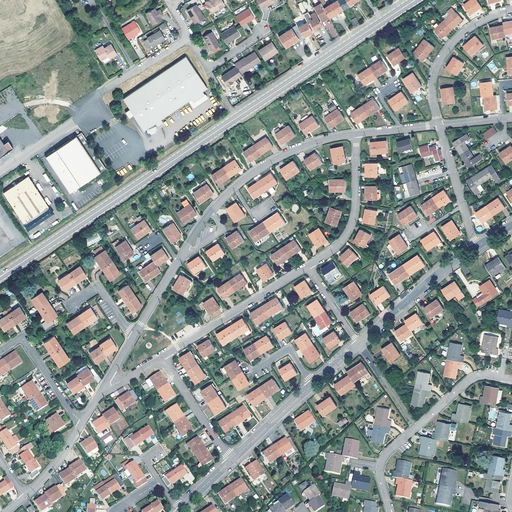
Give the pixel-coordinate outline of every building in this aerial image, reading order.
[(207,0),(205,1),(206,2),(208,6),(215,17),(228,9),(222,0),(207,0)] [(256,0),(260,8),(275,0),(256,0)] [(329,17),(342,9),(337,0),(327,6),(323,0),(319,0),(321,3),(329,17)] [(336,0),(337,0),(342,9),(349,5),(345,0),(336,0)] [(482,7),(476,0),(471,0),(469,2),(470,3),(464,7),(470,15),(482,7)] [(300,2),(297,4),(307,22),(308,24),(311,22),(308,16),(310,14),(309,11),(306,13),(300,2)] [(329,17),(321,3),(313,7),(320,19),(323,17),(325,19),(329,17)] [(187,9),(195,22),(204,16),(196,4),(187,9)] [(160,6),(147,13),(154,24),(166,17),(164,14),(168,12),(165,7),(161,9),(160,6)] [(248,8),(235,16),(241,25),(254,17),(248,8)] [(462,20),(456,12),(455,11),(450,15),(445,20),(452,29),(462,20)] [(320,19),(319,19),(315,12),(310,14),(308,16),(311,22),(308,24),(312,32),(322,27),(322,26),(321,23),(322,22),(321,21),(320,19)] [(132,35),(138,31),(141,29),(136,20),(122,28),(129,39),(133,36),(132,35)] [(298,20),(294,22),(296,25),(302,36),(302,37),(312,32),(308,24),(307,22),(301,25),(298,20)] [(445,20),(439,25),(440,27),(435,31),(442,38),(452,29),(445,20)] [(511,33),(511,21),(503,23),(504,25),(506,34),(511,33)] [(234,25),(220,33),(226,43),(235,38),(240,35),(234,25)] [(286,47),(302,36),(296,25),(285,32),(283,29),(280,31),(282,34),(279,37),(286,47)] [(496,28),(490,29),(492,39),(506,37),(506,34),(504,25),(496,26),(496,28)] [(148,37),(153,45),(166,38),(161,30),(148,37)] [(211,31),(204,36),(206,39),(205,40),(205,42),(210,50),(211,49),(218,45),(219,45),(211,31)] [(469,44),(464,48),(471,56),(483,45),(476,36),(468,42),(469,44)] [(424,39),(417,48),(419,49),(415,54),(423,61),(434,47),(424,39)] [(263,48),(259,51),(264,59),(277,51),(271,42),(265,46),(266,47),(263,48)] [(118,53),(112,43),(105,47),(103,44),(96,49),(101,58),(103,59),(109,55),(111,57),(118,53)] [(394,54),(388,57),(394,66),(406,58),(399,48),(393,52),(394,54)] [(255,51),(247,56),(252,66),(261,60),(255,51)] [(252,66),(247,56),(240,61),(240,62),(236,65),(236,66),(241,73),(246,70),(252,66)] [(185,57),(123,98),(130,109),(126,112),(129,117),(134,114),(144,129),(156,122),(158,125),(163,122),(160,119),(191,98),(193,101),(204,94),(202,91),(206,88),(185,57)] [(464,63),(456,58),(452,63),(451,62),(446,68),(456,75),(464,63)] [(388,70),(382,61),(377,65),(376,63),(369,68),(376,78),(388,70)] [(241,73),(236,66),(222,76),(228,86),(232,83),(232,82),(233,81),(242,75),(241,73)] [(358,75),(363,84),(369,80),(370,82),(376,78),(369,68),(358,75)] [(410,87),(413,92),(422,86),(413,73),(403,79),(408,88),(410,87)] [(480,82),(482,96),(484,96),(494,95),(493,88),(491,88),(490,81),(480,82)] [(444,98),(445,104),(455,103),(453,87),(441,89),(443,98),(444,98)] [(408,101),(403,93),(398,97),(397,95),(389,101),(395,110),(408,101)] [(494,95),(484,96),(486,110),(496,109),(495,104),(495,103),(497,102),(496,95),(494,95)] [(380,108),(374,100),(369,103),(368,102),(362,106),(369,116),(380,108)] [(330,112),(337,108),(333,103),(327,107),(330,112)] [(362,106),(356,110),(353,106),(347,109),(357,124),(369,116),(362,106)] [(331,115),(325,119),(331,128),(345,119),(338,109),(330,114),(331,115)] [(305,123),(300,126),(305,135),(319,126),(312,116),(304,121),(305,123)] [(155,126),(146,131),(149,135),(157,130),(155,126)] [(281,133),(276,136),(282,145),(295,135),(289,126),(280,131),(281,133)] [(55,150),(45,156),(69,192),(105,168),(85,137),(81,132),(55,150)] [(467,134),(453,142),(455,146),(461,155),(470,150),(464,142),(470,138),(467,134)] [(0,156),(0,157),(1,156),(1,157),(4,156),(3,155),(5,153),(8,151),(0,138),(0,156)] [(273,147),(268,139),(262,142),(261,141),(255,145),(261,155),(271,148),(273,147)] [(413,148),(411,140),(406,142),(405,140),(397,142),(399,152),(413,148)] [(377,144),(370,144),(372,154),(387,153),(386,141),(377,142),(377,144)] [(250,162),(261,155),(255,145),(249,149),(250,150),(244,154),(250,162)] [(419,148),(422,157),(433,154),(435,161),(443,159),(441,150),(438,151),(436,146),(431,147),(429,148),(428,145),(419,148)] [(503,153),(500,154),(506,163),(511,159),(511,146),(511,145),(502,152),(503,153)] [(335,157),(336,164),(346,162),(343,146),(331,148),(333,158),(335,157)] [(474,157),(470,150),(461,155),(466,163),(469,161),(469,162),(471,166),(482,159),(480,154),(474,157)] [(322,162),(317,154),(312,157),(311,156),(304,160),(310,170),(322,162)] [(241,169),(235,161),(230,164),(229,163),(222,167),(229,177),(241,169)] [(286,168),(281,171),(286,180),(300,171),(294,161),(285,166),(286,168)] [(377,163),(368,163),(368,169),(366,169),(366,177),(377,177),(377,163)] [(412,164),(402,167),(407,182),(415,180),(414,175),(415,175),(412,164)] [(218,185),(229,177),(222,167),(216,171),(217,173),(212,176),(218,185)] [(501,179),(494,168),(490,171),(488,168),(479,173),(485,182),(493,176),(496,182),(501,179)] [(477,186),(485,182),(479,173),(471,178),(467,180),(469,184),(476,194),(480,192),(477,186)] [(259,181),(266,191),(278,183),(272,175),(270,176),(269,174),(259,181)] [(13,186),(4,193),(24,223),(49,207),(28,176),(16,184),(15,183),(14,182),(13,183),(12,185),(13,186)] [(346,191),(346,181),(339,181),(339,180),(330,180),(330,191),(346,191)] [(415,180),(407,182),(411,195),(420,193),(418,184),(416,184),(415,180)] [(254,186),(249,190),(255,199),(266,191),(259,181),(253,185),(254,186)] [(213,194),(208,186),(202,189),(201,187),(193,193),(200,203),(213,194)] [(377,186),(366,186),(366,194),(367,194),(367,200),(377,200),(377,186)] [(451,199),(445,192),(440,195),(439,194),(432,198),(439,207),(451,199)] [(194,215),(196,214),(187,198),(181,202),(184,207),(176,212),(183,222),(194,215)] [(431,213),(439,207),(432,198),(426,202),(428,204),(422,207),(428,215),(431,213)] [(505,207),(500,199),(494,203),(493,201),(487,205),(493,215),(505,207)] [(239,208),(235,203),(226,209),(235,222),(245,216),(240,207),(239,208)] [(482,223),(493,215),(487,205),(481,209),(482,211),(476,214),(482,223)] [(403,213),(398,216),(404,225),(407,222),(417,216),(410,206),(403,211),(403,213)] [(342,211),(332,208),(330,214),(329,213),(326,222),(337,226),(342,211)] [(377,211),(368,209),(366,215),(364,215),(363,222),(374,225),(377,211)] [(285,222),(279,213),(274,217),(273,215),(264,221),(270,232),(285,222)] [(451,240),(459,235),(456,229),(457,228),(452,220),(442,227),(451,240)] [(151,229),(146,221),(140,225),(139,223),(131,228),(137,238),(151,229)] [(256,242),(270,232),(264,221),(254,228),(250,230),(251,232),(249,233),(256,242)] [(171,242),(180,237),(176,231),(178,230),(172,222),(163,229),(171,242)] [(318,248),(326,242),(323,237),(324,236),(319,228),(309,234),(318,248)] [(356,241),(356,242),(364,247),(371,235),(360,229),(355,240),(356,241)] [(244,240),(238,232),(234,235),(233,234),(226,238),(232,248),(244,240)] [(441,241),(435,233),(433,235),(430,237),(429,235),(421,241),(428,250),(441,241)] [(398,254),(406,249),(404,245),(403,243),(405,242),(399,234),(389,241),(398,254)] [(124,260),(132,254),(129,249),(131,248),(125,240),(115,247),(124,260)] [(301,249),(296,241),(290,244),(289,243),(283,247),(289,257),(301,249)] [(213,249),(207,253),(213,261),(225,253),(218,243),(212,248),(213,249)] [(102,268),(112,261),(105,250),(104,250),(101,246),(93,252),(96,256),(93,258),(95,261),(97,260),(102,268)] [(278,265),(289,257),(283,247),(276,251),(278,253),(272,256),(278,265)] [(357,256),(351,249),(346,254),(345,252),(340,257),(347,266),(357,256)] [(168,258),(163,250),(157,254),(156,252),(150,256),(154,261),(156,265),(168,258)] [(206,266),(201,257),(197,260),(196,261),(195,259),(188,264),(194,273),(206,266)] [(425,265),(419,257),(414,260),(413,258),(403,265),(410,275),(425,265)] [(498,257),(485,266),(492,276),(505,268),(498,257)] [(112,261),(102,268),(110,280),(121,273),(112,261)] [(145,269),(140,273),(145,281),(147,279),(160,271),(156,265),(154,261),(144,268),(145,269)] [(328,267),(322,271),(331,284),(342,276),(333,262),(327,266),(328,267)] [(264,281),(273,276),(269,271),(270,269),(266,263),(256,269),(264,281)] [(395,285),(410,275),(403,265),(394,271),(395,273),(390,276),(395,285)] [(80,266),(69,273),(76,283),(87,276),(80,266)] [(65,290),(76,283),(69,273),(58,280),(65,290)] [(178,284),(174,289),(183,295),(192,281),(181,274),(176,283),(178,284)] [(247,283),(242,275),(237,278),(236,276),(229,281),(236,290),(247,283)] [(302,298),(311,293),(307,288),(309,287),(304,280),(294,286),(302,298)] [(490,280),(479,286),(484,294),(477,299),(476,297),(472,300),(477,307),(498,292),(490,280)] [(224,298),(236,290),(229,281),(223,285),(224,286),(219,290),(224,298)] [(352,301),(361,295),(358,290),(359,289),(353,281),(344,287),(350,298),(352,301)] [(465,296),(455,281),(442,290),(448,300),(455,295),(458,300),(465,296)] [(118,291),(125,301),(134,295),(127,284),(118,291)] [(376,293),(371,296),(376,305),(390,296),(383,286),(375,291),(376,293)] [(31,298),(39,310),(49,304),(41,292),(31,298)] [(142,306),(134,295),(125,301),(132,312),(142,306)] [(203,303),(211,315),(219,309),(216,304),(217,303),(213,296),(203,303)] [(283,307),(278,299),(272,302),(271,300),(263,305),(270,316),(283,307)] [(437,299),(429,305),(430,306),(425,309),(431,318),(444,309),(437,299)] [(307,305),(315,317),(325,310),(320,304),(319,305),(315,300),(307,305)] [(57,316),(49,304),(39,310),(47,322),(57,316)] [(356,311),(351,314),(356,322),(370,313),(363,304),(355,309),(356,311)] [(61,305),(55,307),(58,313),(64,311),(61,305)] [(256,324),(270,316),(263,305),(255,310),(256,312),(251,315),(256,324)] [(20,307),(9,314),(15,323),(26,316),(20,307)] [(79,315),(85,325),(97,317),(91,308),(79,315)] [(511,328),(511,311),(499,309),(496,323),(507,325),(507,327),(511,328)] [(212,319),(221,313),(219,310),(210,315),(212,319)] [(320,330),(331,323),(327,318),(329,317),(325,310),(315,317),(320,324),(317,326),(320,330)] [(0,323),(4,330),(15,323),(9,314),(0,319),(0,323)] [(412,318),(411,317),(405,321),(406,324),(411,331),(423,323),(417,314),(412,318)] [(79,315),(67,323),(73,333),(85,325),(79,315)] [(249,328),(244,320),(239,323),(238,321),(229,327),(236,337),(249,328)] [(292,332),(287,323),(281,327),(280,325),(274,329),(280,339),(292,332)] [(401,341),(413,333),(411,331),(406,324),(400,328),(401,329),(396,333),(401,341)] [(223,345),(236,337),(229,327),(222,331),(223,333),(217,336),(223,345)] [(341,340),(336,333),(331,336),(330,334),(323,339),(329,348),(341,340)] [(295,339),(303,351),(313,344),(309,338),(307,339),(304,334),(295,339)] [(498,338),(484,335),(481,352),(497,355),(498,349),(496,348),(498,338)] [(43,343),(51,355),(62,348),(54,336),(43,343)] [(110,337),(99,345),(100,346),(106,354),(117,347),(110,337)] [(274,345),(268,337),(263,340),(262,338),(255,343),(262,353),(274,345)] [(203,345),(198,348),(203,357),(215,350),(209,339),(203,343),(203,345)] [(462,345),(450,342),(446,359),(463,362),(464,356),(460,355),(462,345)] [(250,360),(262,353),(255,343),(249,346),(250,348),(245,351),(250,360)] [(401,356),(395,348),(394,348),(390,343),(382,349),(391,363),(401,356)] [(311,363),(319,357),(316,352),(317,351),(313,344),(303,351),(311,363)] [(106,354),(100,346),(89,353),(96,363),(107,355),(106,354)] [(70,360),(62,348),(51,355),(59,367),(70,360)] [(190,351),(181,357),(184,362),(183,363),(188,371),(198,364),(190,351)] [(15,352),(4,360),(10,370),(22,362),(15,352)] [(461,368),(463,362),(446,359),(443,375),(455,378),(458,367),(461,368)] [(0,376),(10,370),(4,360),(0,362),(0,376)] [(234,361),(225,366),(221,368),(224,374),(228,371),(232,378),(243,371),(239,365),(238,365),(237,366),(234,361)] [(368,371),(363,363),(357,367),(356,365),(347,372),(349,375),(353,382),(368,371)] [(194,378),(197,383),(207,377),(198,364),(188,371),(193,379),(194,378)] [(297,373),(291,364),(286,367),(285,366),(279,370),(285,380),(297,373)] [(88,368),(77,375),(78,376),(84,385),(94,377),(88,368)] [(239,390),(248,384),(245,379),(247,378),(243,371),(232,378),(239,390)] [(430,374),(418,371),(414,388),(430,391),(432,385),(428,384),(430,374)] [(150,379),(157,390),(167,384),(162,375),(160,376),(158,373),(150,379)] [(341,383),(335,386),(341,395),(356,385),(353,382),(349,375),(340,381),(341,383)] [(73,393),(84,385),(78,376),(67,383),(73,393)] [(279,388),(274,380),(269,383),(268,382),(259,387),(266,397),(279,388)] [(32,381),(21,388),(29,400),(40,393),(32,381)] [(165,402),(174,396),(170,391),(172,390),(167,384),(157,390),(165,402)] [(211,384),(202,390),(206,395),(204,396),(208,402),(218,396),(211,384)] [(479,403),(495,406),(499,388),(485,385),(483,397),(481,396),(479,403)] [(254,405),(266,397),(259,387),(252,392),(253,393),(248,397),(254,405)] [(429,397),(430,391),(414,388),(410,404),(423,407),(426,396),(429,397)] [(129,392),(118,400),(120,403),(124,409),(135,402),(129,392)] [(40,393),(29,400),(37,412),(48,405),(40,393)] [(226,408),(218,396),(208,402),(212,409),(214,408),(217,413),(226,408)] [(323,404),(318,407),(323,416),(337,407),(330,397),(322,402),(323,404)] [(453,413),(452,419),(468,422),(471,406),(459,404),(457,414),(453,413)] [(166,411),(174,424),(184,417),(179,410),(178,411),(174,405),(166,411)] [(5,407),(0,410),(0,416),(2,421),(10,415),(5,407)] [(377,407),(374,424),(391,427),(392,421),(388,420),(390,409),(377,407)] [(104,416),(109,425),(120,418),(113,408),(103,415),(104,416)] [(250,416),(245,408),(240,411),(239,410),(230,415),(237,425),(250,416)] [(496,428),(511,430),(511,424),(510,424),(511,414),(499,411),(496,428)] [(317,424),(309,413),(304,416),(303,415),(293,421),(300,431),(311,424),(313,427),(317,424)] [(57,414),(47,421),(50,425),(46,428),(51,435),(65,426),(57,414)] [(224,433),(237,425),(230,415),(223,420),(224,421),(219,425),(224,433)] [(109,425),(104,416),(92,424),(99,433),(110,426),(109,425)] [(183,437),(191,431),(188,426),(189,425),(184,417),(174,424),(183,437)] [(345,417),(337,423),(340,427),(348,421),(345,417)] [(433,432),(432,438),(437,439),(448,442),(451,424),(437,422),(435,433),(433,432)] [(390,433),(391,427),(374,424),(373,430),(368,429),(367,435),(372,436),(371,441),(383,443),(385,433),(390,433)] [(0,437),(4,443),(12,438),(6,429),(3,431),(1,427),(0,426),(0,437)] [(148,426),(139,433),(144,440),(153,434),(148,426)] [(511,432),(511,430),(496,428),(493,444),(505,447),(507,436),(511,437),(511,432)] [(110,433),(101,437),(104,444),(114,440),(110,433)] [(127,437),(124,439),(130,449),(144,440),(139,433),(129,439),(127,437)] [(433,456),(437,439),(432,438),(426,438),(421,436),(420,442),(422,443),(420,454),(433,456)] [(86,454),(91,451),(92,453),(94,454),(100,450),(91,437),(80,444),(86,454)] [(4,443),(12,455),(17,451),(20,450),(12,438),(4,443)] [(187,444),(195,455),(205,448),(201,442),(199,443),(196,438),(187,444)] [(274,445),(280,456),(284,453),(287,457),(295,452),(292,448),(292,447),(287,439),(283,442),(281,443),(280,441),(274,445)] [(345,439),(342,456),(344,456),(358,459),(359,453),(357,452),(359,441),(345,439)] [(20,450),(17,451),(25,464),(33,458),(28,450),(32,448),(30,443),(20,450)] [(269,451),(263,455),(269,463),(280,456),(274,445),(268,449),(269,451)] [(203,467),(211,461),(208,456),(209,455),(205,448),(195,455),(200,464),(203,467)] [(342,456),(329,453),(325,470),(339,473),(341,462),(343,462),(344,456),(342,456)] [(505,458),(491,455),(488,473),(504,476),(505,470),(503,469),(505,458)] [(33,458),(25,464),(31,473),(29,474),(32,478),(39,473),(37,469),(39,468),(33,458)] [(80,460),(69,467),(70,468),(75,477),(86,469),(80,460)] [(128,460),(122,464),(126,470),(127,469),(131,475),(139,469),(133,461),(130,463),(128,460)] [(393,471),(392,477),(396,477),(408,480),(411,463),(397,460),(395,471),(393,471)] [(252,474),(256,479),(264,474),(256,461),(246,467),(251,475),(251,474),(252,474)] [(174,471),(178,479),(187,474),(181,466),(174,471)] [(65,485),(76,478),(75,477),(70,468),(59,475),(65,485)] [(131,475),(134,480),(136,483),(135,484),(138,488),(147,482),(139,469),(131,475)] [(174,471),(172,469),(166,472),(168,475),(162,479),(167,486),(178,479),(174,471)] [(456,472),(443,469),(439,486),(455,489),(456,483),(454,482),(454,481),(456,472)] [(351,482),(350,488),(367,491),(370,478),(359,476),(360,473),(354,472),(351,482)] [(498,493),(501,481),(503,481),(504,476),(488,473),(484,472),(483,477),(487,478),(484,490),(494,492),(492,499),(499,500),(501,493),(498,493)] [(115,480),(108,484),(106,486),(111,494),(124,485),(117,474),(113,477),(115,480)] [(4,478),(4,479),(5,481),(3,483),(0,484),(0,492),(1,495),(14,486),(7,476),(4,478)] [(409,498),(412,481),(408,480),(396,477),(395,484),(397,484),(395,495),(409,498)] [(237,484),(236,482),(229,486),(236,496),(248,489),(242,480),(237,484)] [(105,498),(111,494),(106,486),(103,481),(93,487),(102,500),(105,498)] [(308,497),(310,501),(318,496),(320,495),(314,485),(311,487),(307,481),(300,485),(308,497)] [(332,495),(348,499),(348,498),(350,488),(351,482),(346,481),(345,485),(334,483),(332,495)] [(60,484),(45,493),(46,494),(52,503),(62,496),(66,494),(60,484)] [(224,504),(236,496),(229,486),(223,490),(224,492),(219,496),(224,504)] [(454,495),(455,489),(439,486),(436,503),(449,506),(452,495),(454,495)] [(52,503),(46,494),(35,502),(41,511),(47,511),(50,510),(48,507),(52,504),(52,503)] [(288,494),(278,501),(279,502),(285,510),(288,508),(294,504),(288,494)] [(318,496),(310,501),(309,502),(315,511),(324,505),(318,496)] [(150,506),(153,511),(157,511),(163,509),(158,501),(150,506)] [(365,501),(363,511),(377,511),(378,508),(376,507),(376,505),(375,503),(375,502),(365,501)] [(483,511),(499,511),(500,510),(498,510),(499,505),(480,501),(479,506),(484,507),(483,511)] [(274,506),(274,505),(271,507),(271,508),(267,511),(285,511),(285,510),(279,502),(274,506)]
